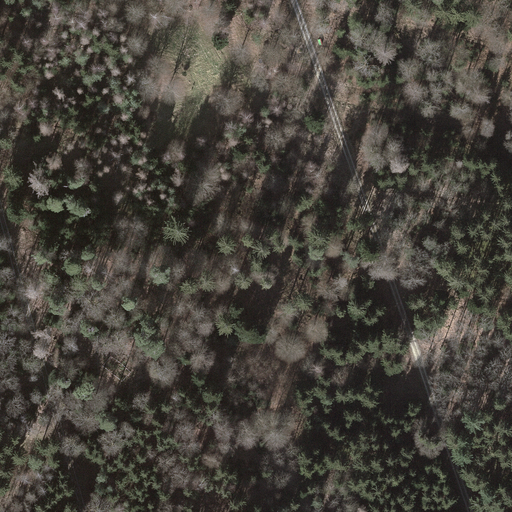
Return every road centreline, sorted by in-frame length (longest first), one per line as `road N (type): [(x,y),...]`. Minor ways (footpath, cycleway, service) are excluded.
road 1 (track): [(469,511),(292,0)]
road 2 (track): [(88,511),(0,183)]
